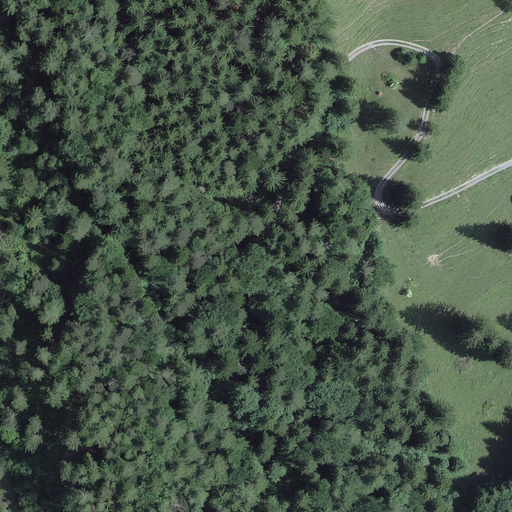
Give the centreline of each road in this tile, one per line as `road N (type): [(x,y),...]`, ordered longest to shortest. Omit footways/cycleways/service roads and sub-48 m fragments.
road 1 (track): [(267,0),(252,30),(260,78),(251,211),(258,223),(276,211),(291,153),(350,54),(389,43),(437,58),(440,75),(420,136),(384,182),(381,206)]
road 2 (track): [(381,206),(246,511)]
road 3 (track): [(511,163),(421,206),(381,206)]
